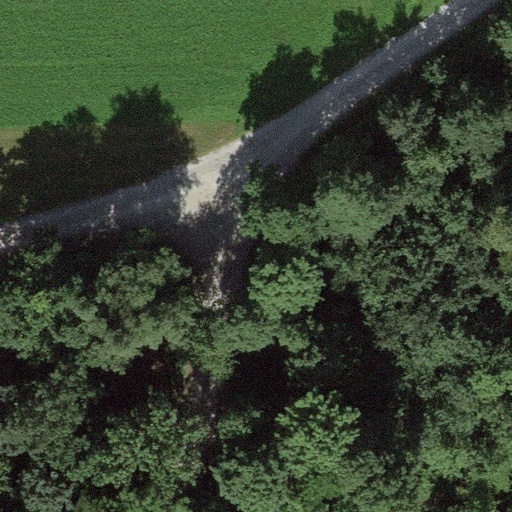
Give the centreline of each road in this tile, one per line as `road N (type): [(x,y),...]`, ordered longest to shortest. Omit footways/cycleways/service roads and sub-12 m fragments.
road 1 (track): [(238,173),(181,472),(162,511)]
road 2 (track): [(485,0),(337,111),(238,173)]
road 3 (track): [(0,242),(238,173)]
